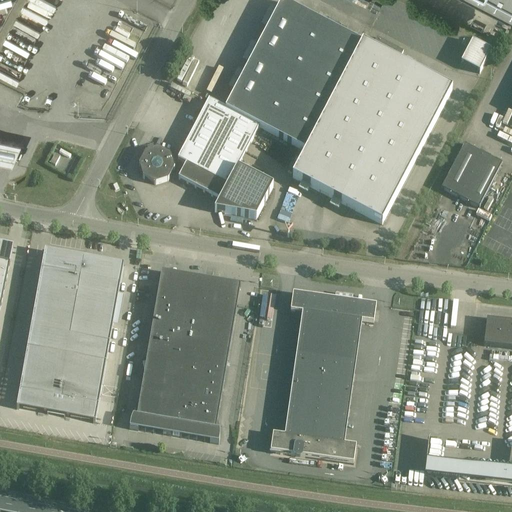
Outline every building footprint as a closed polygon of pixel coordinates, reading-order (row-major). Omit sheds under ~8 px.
[(511,0),(477,0),(511,18),(511,16),(511,0)] [(155,186),(168,182),(174,170),(173,166),(181,163),(186,166),(179,180),(220,202),(214,213),(256,220),(273,189),(237,170),(259,129),(306,153),(292,179),(382,226),(452,92),(397,64),(403,52),(377,38),(371,50),(282,3),(225,111),(209,102),(180,158),(172,160),(170,157),(158,150),(145,154),(139,166),(143,179),(155,186)] [(463,65),(483,74),(494,51),(474,42),(463,65)] [(0,144),(0,165),(11,168),(18,149),(0,144)] [(441,190),(479,210),(502,165),(464,146),(441,190)] [(55,167),(60,158),(55,155),(50,164),(55,167)] [(0,311),(9,266),(10,266),(13,248),(0,245),(0,311)] [(45,255),(17,408),(48,414),(64,417),(96,423),(123,269),(45,255)] [(130,426),(129,430),(138,432),(139,428),(169,433),(170,434),(170,435),(171,435),(172,435),(173,436),(174,436),(175,436),(176,436),(178,436),(179,436),(180,436),(181,435),(211,440),(210,444),(219,446),(219,442),(219,440),(220,439),(220,438),(220,437),(220,436),(220,435),(220,434),(219,433),(219,432),(219,431),(219,430),(219,429),(218,428),(218,427),(217,426),(217,425),(237,307),(158,293),(147,357),(143,380),(138,412),(137,412),(136,413),(136,414),(135,415),(134,416),(134,417),(133,417),(133,418),(132,419),(132,420),(131,421),(131,422),(131,423),(131,424),(130,425),(130,426)] [(305,315),(296,383),(288,438),(273,436),(271,454),(353,466),(356,448),(341,446),(349,391),(359,323),(374,325),(376,307),(293,295),(290,313),(305,315)] [(511,350),(511,323),(486,321),(483,347),(511,350)] [(511,470),(426,461),(424,477),(511,486),(511,470)]
